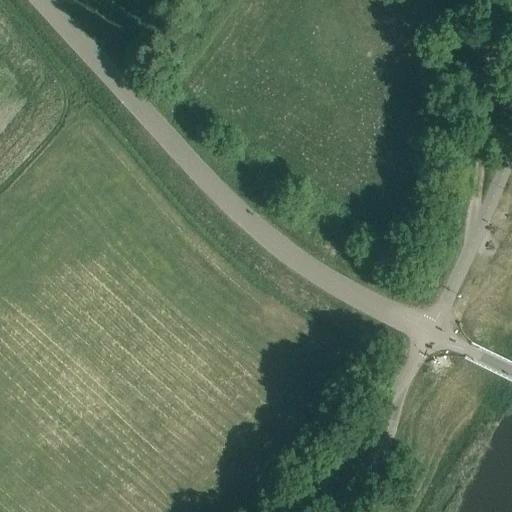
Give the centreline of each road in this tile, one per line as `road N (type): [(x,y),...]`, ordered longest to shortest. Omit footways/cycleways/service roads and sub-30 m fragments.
road 1 (unclassified): [(429,333),(331,279),(236,207),(43,0)]
road 2 (track): [(469,249),(485,0)]
road 3 (unclassified): [(289,511),(354,440),(429,333)]
